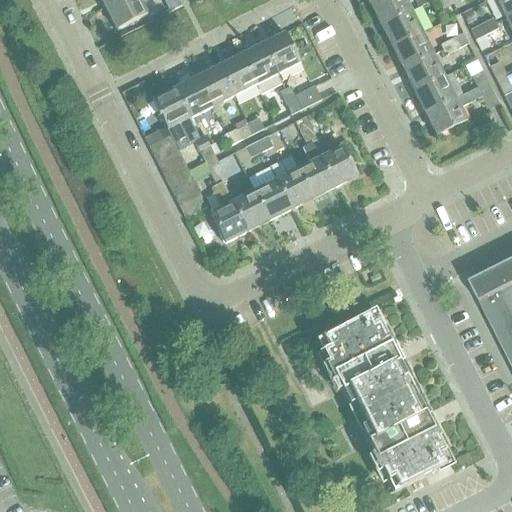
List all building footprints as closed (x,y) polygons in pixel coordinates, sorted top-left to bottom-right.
[(99,0),(104,9),(122,0),(99,0)] [(138,0),(122,0),(104,9),(115,32),(146,16),(138,0)] [(381,0),(369,6),(381,28),(411,13),(404,0),(381,0)] [(450,0),(436,0),(442,11),(453,5),(450,0)] [(511,0),(495,0),(506,20),(511,16),(511,0)] [(381,28),(392,50),(422,34),(411,13),(381,28)] [(493,19),(481,25),(486,36),(498,30),(493,19)] [(486,36),(481,25),(470,30),(475,41),(486,36)] [(262,45),(277,76),(299,65),(284,34),(262,45)] [(392,50),(403,72),(433,57),(422,34),(392,50)] [(462,35),(452,40),(457,50),(467,45),(462,35)] [(457,50),(452,40),(440,46),(445,56),(457,50)] [(240,56),(256,87),(277,76),(262,45),(240,56)] [(218,67),(234,98),(256,87),(240,56),(218,67)] [(403,72),(414,94),(444,78),(433,57),(403,72)] [(490,68),(496,80),(506,75),(500,63),(490,68)] [(196,78),(212,109),(234,98),(218,67),(196,78)] [(471,78),(477,90),(487,85),(481,73),(471,78)] [(511,87),(506,75),(496,80),(507,102),(511,99),(511,87)] [(174,89),(190,120),(212,109),(196,78),(174,89)] [(414,94),(425,116),(456,101),(444,78),(414,94)] [(456,101),(425,116),(436,138),(467,122),(460,109),(482,98),(488,111),(498,106),(487,85),(477,90),(456,101)] [(280,93),(286,105),(296,100),(301,112),(321,102),(314,88),(295,97),(291,87),(280,93)] [(171,137),(174,144),(185,138),(189,146),(194,143),(194,142),(200,139),(190,120),(174,89),(152,101),(166,128),(171,137)] [(296,100),(286,105),(291,117),(301,112),(296,100)] [(295,123),(301,135),(311,130),(305,118),(295,123)] [(258,120),(247,125),(252,136),(263,130),(258,120)] [(252,136),(247,125),(226,136),(232,147),(252,136)] [(166,128),(155,133),(160,143),(171,137),(166,128)] [(311,130),(301,135),(306,147),(312,144),(317,141),(311,130)] [(149,148),(155,159),(176,148),(174,144),(171,137),(160,143),(149,148)] [(199,153),(210,148),(204,137),(200,139),(194,142),(194,143),(199,153)] [(268,138),(256,144),(261,153),(273,148),(268,138)] [(261,153),(256,144),(245,149),(249,159),(261,153)] [(310,164),(298,170),(313,200),(335,189),(320,159),(312,144),(306,147),(302,149),(310,164)] [(155,159),(159,168),(181,157),(176,148),(155,159)] [(205,164),(215,159),(210,148),(199,153),(205,164)] [(320,159),(335,189),(357,178),(342,148),(320,159)] [(159,168),(165,179),(186,167),(181,157),(159,168)] [(275,182),(290,212),(313,200),(298,170),(291,158),(269,169),(275,182)] [(210,174),(210,175),(221,170),(215,159),(205,164),(205,165),(189,173),(191,178),(194,182),(210,174)] [(170,189),(191,178),(189,173),(186,167),(165,179),(170,189)] [(221,170),(210,175),(216,187),(222,184),(232,203),(236,201),(226,182),(227,182),(221,170)] [(197,188),(194,182),(191,178),(170,189),(175,199),(197,188)] [(254,192),(269,222),(290,212),(275,182),(254,192)] [(222,184),(216,187),(211,189),(220,209),(209,215),(225,245),(248,234),(232,203),(222,184)] [(202,198),(197,188),(175,199),(180,209),(202,198)] [(236,201),(232,203),(248,234),(269,222),(254,192),(236,201)] [(207,208),(202,198),(180,209),(185,219),(207,208)] [(511,262),(474,282),(469,285),(479,304),(509,362),(511,368),(511,262)] [(316,344),(393,495),(451,466),(433,431),(433,429),(429,431),(424,421),(427,419),(426,417),(398,363),(395,364),(391,355),(394,353),(374,314),(316,344)]
